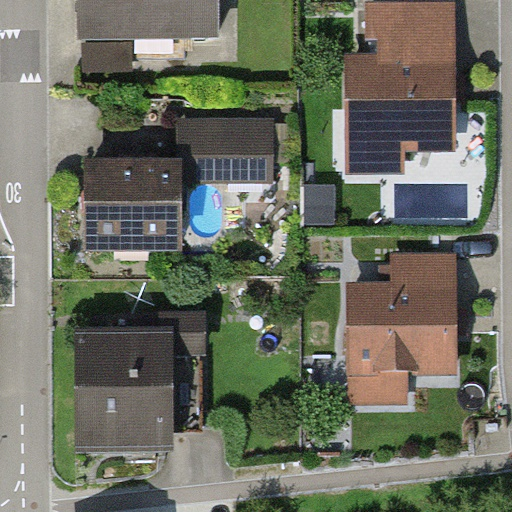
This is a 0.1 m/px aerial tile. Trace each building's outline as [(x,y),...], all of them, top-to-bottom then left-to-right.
[(86,0),(88,50),(219,47),(217,0),(86,0)] [(461,163),(459,15),(385,16),(385,68),(352,68),(353,186),(409,185),(408,163),(461,163)] [(277,129),(186,129),(186,187),(277,187),(277,129)] [(179,175),(92,175),(92,264),(178,264),(179,175)] [(394,293),(353,293),(354,413),(410,412),(410,383),(462,382),(461,263),(394,264),(394,293)] [(179,341),(80,340),(79,464),(178,464),(179,341)]
